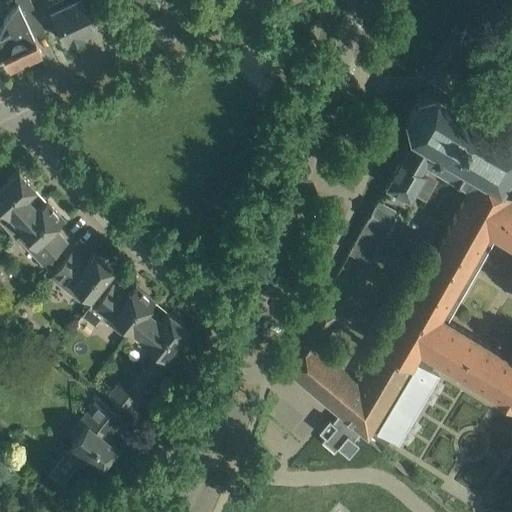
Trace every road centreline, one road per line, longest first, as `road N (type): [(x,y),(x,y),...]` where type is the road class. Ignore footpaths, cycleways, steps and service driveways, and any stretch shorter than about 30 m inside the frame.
road 1 (residential): [(175,511),(217,415),(332,77)]
road 2 (residential): [(198,309),(10,107)]
road 3 (residential): [(10,107),(243,0)]
road 4 (unclassified): [(332,77),(380,83),(425,76),(474,0)]
